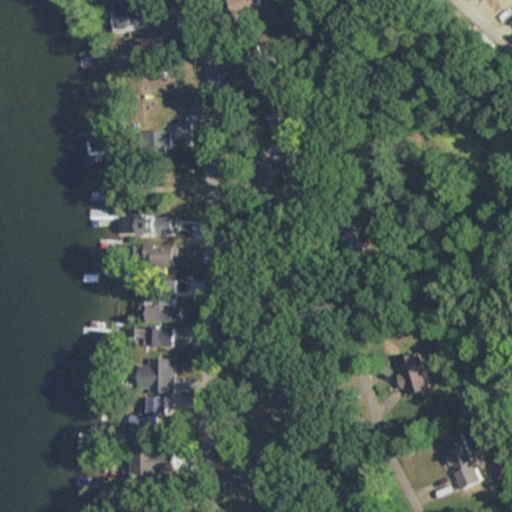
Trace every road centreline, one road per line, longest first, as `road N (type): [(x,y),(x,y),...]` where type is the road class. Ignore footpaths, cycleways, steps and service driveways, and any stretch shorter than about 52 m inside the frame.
road 1 (residential): [(211,132),(280,134),(333,148),(432,279),(447,320),(432,398),(373,511)]
road 2 (residential): [(217,511),(210,58),(191,0)]
